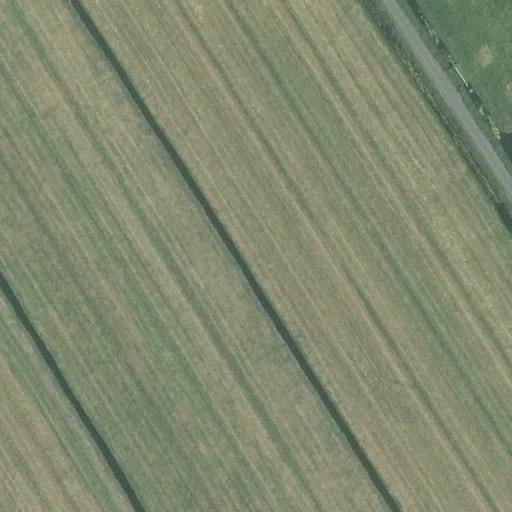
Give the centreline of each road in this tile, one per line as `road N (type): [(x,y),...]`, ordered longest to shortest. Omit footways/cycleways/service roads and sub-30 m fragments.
road 1 (unclassified): [(511,189),(385,0)]
road 2 (track): [(0,331),(105,511)]
